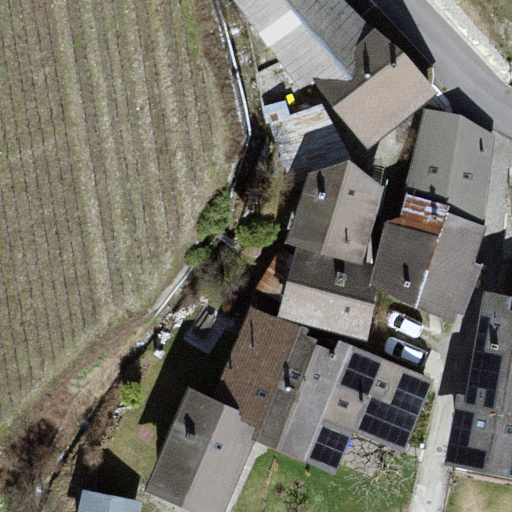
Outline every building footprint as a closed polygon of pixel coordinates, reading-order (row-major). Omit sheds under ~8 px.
[(345,0),(236,0),(288,74),(303,64),(364,140),(431,86),(368,21),(345,0)] [(492,131),(422,105),(401,177),(370,254),(363,272),(368,274),(453,313),(481,216),(492,131)] [(377,176),(303,157),(280,225),(358,251),(377,176)] [(358,251),(280,225),(273,306),(362,332),(368,274),(363,272),(370,254),(358,251)] [(479,280),(440,450),(511,462),(511,298),(505,296),(504,285),(479,280)] [(248,298),(208,385),(234,397),(236,407),(250,414),(246,427),(334,467),(348,422),(406,443),(432,373),(248,298)] [(181,376),(139,481),(206,511),(215,511),(251,430),(244,427),(249,414),(235,408),(231,397),(181,376)] [(136,511),(140,496),(78,482),(72,511),(136,511)]
